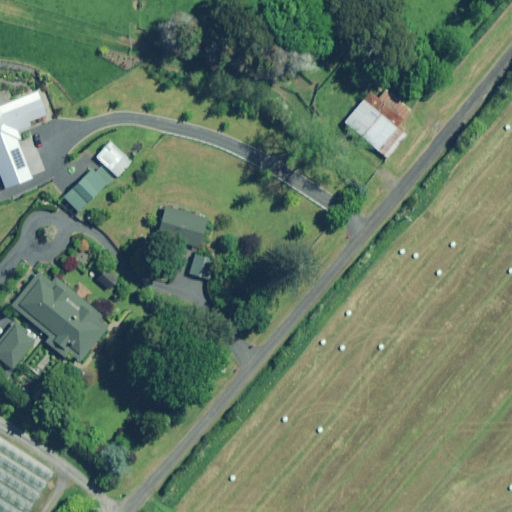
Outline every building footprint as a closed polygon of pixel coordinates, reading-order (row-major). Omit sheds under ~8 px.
[(376,84),(362,101),(344,123),(386,158),(404,136),(394,127),(408,110),(376,84)] [(0,106),(0,175),(5,189),(32,178),(13,132),(28,126),(27,122),(46,114),(37,91),(0,106)] [(146,145),(139,139),(123,156),(109,142),(95,157),(117,177),(146,145)] [(80,214),(104,190),(114,180),(95,161),(82,174),(61,195),(80,214)] [(205,222),(164,210),(157,236),(198,248),(205,222)] [(214,261),(195,256),(190,274),(208,279),(214,261)] [(106,267),(95,280),(110,291),(120,279),(106,267)] [(50,275),(42,268),(11,306),(49,337),(45,342),(64,358),(68,353),(80,362),(110,326),(100,317),(101,316),(50,275)] [(35,342),(15,326),(0,344),(0,359),(13,370),(35,342)] [(0,442),(0,511),(25,511),(50,474),(0,442)]
